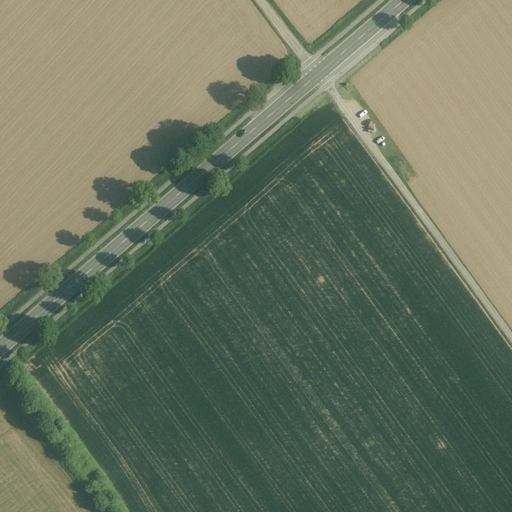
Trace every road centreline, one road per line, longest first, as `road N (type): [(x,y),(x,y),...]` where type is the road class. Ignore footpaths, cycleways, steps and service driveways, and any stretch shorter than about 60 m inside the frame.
road 1 (primary): [(0,348),(319,71)]
road 2 (unclassified): [(328,82),(511,335)]
